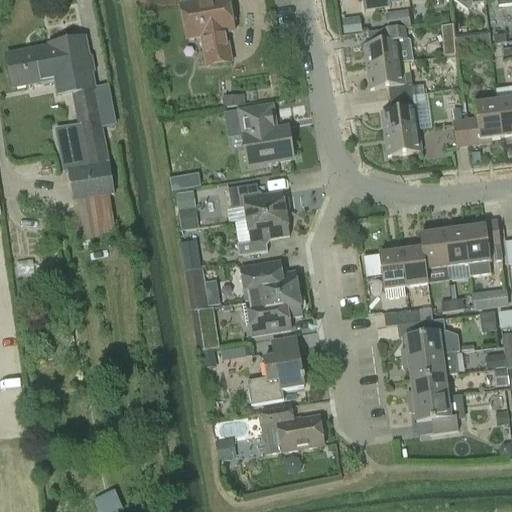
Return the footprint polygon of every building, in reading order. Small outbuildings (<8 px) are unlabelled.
[(227,37),(235,35),(228,0),(227,0),(181,8),(187,44),(202,41),(207,71),(232,66),(227,37)] [(474,6),(485,5),(484,0),(449,0),(450,2),(454,2),(468,13),(474,6)] [(511,0),(484,0),(485,5),(497,3),(498,10),(511,7),(511,0)] [(391,13),(391,27),(406,28),(407,14),(391,13)] [(452,27),(440,27),(440,56),(452,56),(452,27)] [(368,37),(370,49),(364,49),(367,70),(401,65),(413,64),(410,43),(408,41),(404,42),(402,32),(368,37)] [(72,97),(73,97),(79,129),(55,132),(63,175),(67,174),(73,203),(78,243),(114,238),(116,238),(109,197),(113,196),(112,192),(108,166),(107,166),(93,91),(90,76),(84,41),(49,48),(49,50),(7,57),(13,90),(54,82),(57,99),(72,97)] [(511,61),(511,50),(501,53),(502,63),(511,61)] [(401,65),(367,70),(370,94),(388,91),(389,101),(413,98),(411,87),(410,77),(403,78),(401,65)] [(383,129),(384,137),(418,133),(417,129),(415,111),(413,98),(389,101),(391,115),(381,116),(383,129)] [(511,103),(498,106),(502,141),(511,139),(511,103)] [(477,123),(466,125),(469,150),(491,147),(490,143),(502,141),(498,106),(475,109),(477,123)] [(276,134),(275,129),(272,110),(240,115),(242,129),(244,139),(243,139),(248,167),(265,164),(266,168),(293,163),(288,132),(276,134)] [(466,125),(453,126),(456,152),(469,150),(466,125)] [(421,156),(418,133),(384,137),(387,161),(421,156)] [(173,195),(185,193),(183,180),(170,182),(173,195)] [(283,200),(282,197),(266,199),(257,194),(256,187),(228,192),(231,213),(244,211),(246,223),(286,217),(290,213),(288,203),(283,200)] [(178,231),(195,228),(189,193),(172,196),(178,231)] [(266,249),(270,243),(289,240),(286,217),(246,223),(250,245),(236,247),(238,260),(267,255),(266,249)] [(474,232),(463,233),(468,269),(470,281),(489,278),(488,266),(502,265),(496,225),(474,228),(474,232)] [(452,231),(442,232),(446,272),(468,269),(463,233),(452,235),(452,231)] [(420,239),(422,253),(426,275),(446,272),(442,232),(431,234),(432,238),(420,239)] [(196,244),(181,247),(186,274),(201,271),(196,244)] [(410,251),(400,252),(406,292),(428,289),(426,275),(422,253),(411,255),(410,251)] [(390,253),(391,257),(379,259),(379,264),(382,280),(384,295),(406,292),(400,252),(390,253)] [(379,264),(368,265),(370,281),(382,280),(379,264)] [(242,285),(246,305),(298,297),(295,277),(281,279),(279,267),(240,273),(242,285)] [(46,272),(48,290),(61,289),(60,270),(46,272)] [(192,314),(208,312),(204,287),(202,273),(186,276),(192,314)] [(204,287),(208,312),(220,310),(216,285),(204,287)] [(472,311),(494,308),(492,294),(470,297),(472,311)] [(242,307),(246,328),(249,328),(252,341),(290,334),(288,323),(302,320),(302,317),(305,312),(304,303),(299,299),(298,297),(246,305),(246,307),(242,307)] [(462,302),(451,304),(452,314),(463,313),(462,302)] [(452,314),(451,304),(440,305),(442,316),(452,314)] [(410,327),(431,324),(429,312),(409,315),(410,327)] [(511,312),(499,314),(501,333),(511,331),(511,312)] [(409,315),(384,318),(385,329),(410,327),(409,315)] [(458,339),(445,334),(443,323),(431,324),(414,326),(416,339),(404,340),(406,353),(400,354),(402,363),(455,355),(460,355),(458,339)] [(199,354),(202,371),(216,369),(213,352),(199,354)] [(455,355),(402,363),(403,374),(409,373),(410,383),(444,379),(458,377),(455,355)] [(266,382),(247,385),(251,409),(283,404),(282,395),(304,392),(298,357),(298,356),(263,362),(263,363),(266,382)] [(509,387),(507,371),(494,373),(496,389),(509,387)] [(406,397),(407,405),(447,400),(444,379),(410,383),(412,396),(406,397)] [(447,400),(407,405),(409,417),(414,416),(416,427),(416,428),(431,426),(433,437),(433,438),(458,435),(456,422),(464,420),(461,398),(447,400)] [(265,458),(281,456),(281,457),(323,450),(318,421),(292,425),(290,411),(261,416),(263,427),(260,428),(265,458)] [(94,499),(99,511),(118,511),(111,492),(94,499)]
